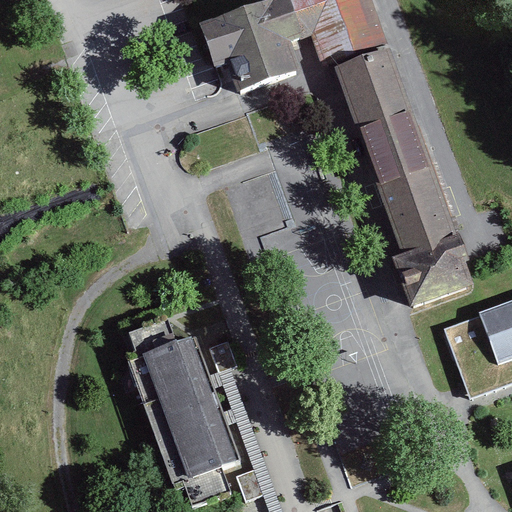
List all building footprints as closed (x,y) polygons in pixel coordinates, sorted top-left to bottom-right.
[(286,0),(270,0),(201,23),(216,68),(231,63),(241,93),(297,74),(288,47),(301,42),(286,0)] [(367,0),(286,0),(301,42),(322,35),(332,67),(385,49),(367,0)] [(385,49),(332,67),(399,260),(452,242),(385,49)] [(38,184),(0,194),(0,203),(5,221),(46,209),(38,184)] [(468,289),(452,242),(399,260),(416,307),(468,289)] [(511,305),(447,328),(471,397),(511,382),(511,305)] [(141,354),(127,359),(172,487),(183,483),(192,509),(230,495),(222,473),(240,467),(195,339),(172,347),(164,323),(134,334),(141,354)] [(264,468),(239,474),(244,496),(269,490),(264,468)]
